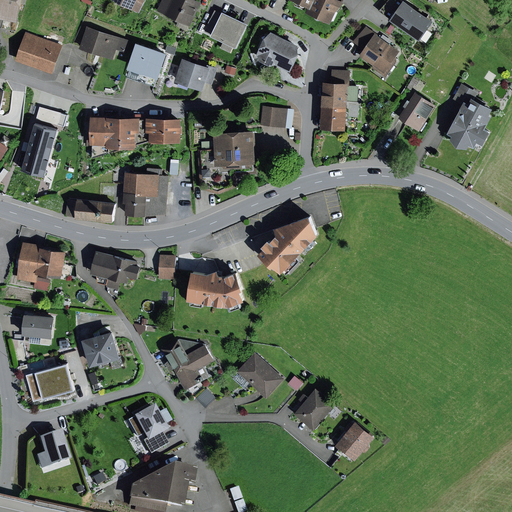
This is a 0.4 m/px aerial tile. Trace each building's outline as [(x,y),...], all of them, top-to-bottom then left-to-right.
[(0,0),(0,17),(18,22),(22,0),(0,0)] [(145,0),(117,0),(140,11),(145,0)] [(161,0),(157,10),(191,26),(202,2),(199,0),(161,0)] [(295,0),(310,6),(308,12),(332,22),(337,10),(346,1),(344,0),(295,0)] [(434,20),(405,0),(388,0),(380,10),(421,40),(434,20)] [(223,13),(215,9),(205,31),(238,47),(249,23),(223,11),(223,13)] [(131,40),(88,26),(80,48),(114,59),(117,49),(126,52),(131,40)] [(403,54),(365,26),(354,42),(368,52),(365,56),(389,74),(403,54)] [(300,44),(272,31),(267,34),(258,54),(261,60),(272,65),(277,63),(292,70),(300,53),(300,44)] [(48,39),(26,32),(16,60),(53,73),(66,37),(50,32),(48,39)] [(168,52),(137,42),(128,67),(160,78),(168,52)] [(177,47),(168,44),(166,51),(175,54),(177,47)] [(210,66),(183,57),(175,81),(204,91),(206,83),(213,85),(219,67),(210,65),(210,66)] [(237,68),(227,65),(225,72),(235,75),(237,68)] [(332,81),(324,80),(321,128),(347,129),(348,116),(359,117),(360,101),(359,101),(359,85),(350,85),(350,70),(333,69),(332,81)] [(478,92),(463,84),(454,100),(464,105),(450,132),(454,135),(452,138),(460,145),(470,147),(471,144),(476,147),(479,142),(485,145),(492,131),(487,128),(493,115),(491,114),(495,107),(475,97),(478,92)] [(437,105),(417,91),(399,117),(420,131),(437,105)] [(295,109),(263,105),(261,125),(292,128),(295,109)] [(59,124),(62,112),(40,106),(37,118),(59,124)] [(65,125),(69,114),(62,112),(59,124),(65,125)] [(141,116),(92,115),(91,144),(93,144),(93,157),(129,147),(137,147),(137,145),(137,131),(141,131),(141,119),(141,116)] [(183,117),(148,117),(148,118),(147,131),(151,131),(151,141),(183,141),(183,117)] [(148,118),(141,119),(141,131),(137,131),(137,145),(151,141),(151,131),(147,131),(148,118)] [(60,127),(35,120),(21,169),(46,176),(60,127)] [(256,129),(214,131),(215,148),(198,149),(201,189),(219,194),(237,186),(237,175),(258,173),(256,129)] [(0,141),(0,143),(0,161),(10,147),(0,141)] [(179,159),(171,159),(171,174),(178,174),(179,159)] [(9,171),(4,168),(0,173),(0,183),(9,171)] [(169,175),(126,171),(124,203),(127,203),(126,214),(146,216),(167,214),(169,175)] [(76,216),(78,199),(68,198),(66,215),(76,216)] [(117,202),(78,198),(78,199),(76,216),(76,218),(114,222),(117,202)] [(313,213),(275,226),(278,235),(272,240),(270,238),(263,245),(265,247),(259,253),(274,267),(276,265),(283,272),(320,234),(313,213)] [(44,244),(24,241),(17,279),(35,282),(37,282),(38,280),(39,273),(63,277),(67,251),(43,247),(44,244)] [(139,261),(98,250),(92,273),(109,278),(106,286),(120,290),(122,281),(129,282),(131,276),(138,278),(141,265),(138,265),(139,261)] [(177,255),(161,254),(160,278),(176,278),(177,255)] [(211,272),(194,269),(189,299),(230,306),(247,300),(243,290),(245,289),(240,274),(238,274),(236,271),(227,275),(225,274),(219,269),(211,272)] [(50,282),(38,280),(37,282),(35,282),(34,288),(49,291),(50,282)] [(56,316),(26,312),(24,334),(53,338),(56,316)] [(145,325),(134,323),(140,335),(145,331),(145,325)] [(114,330),(84,338),(91,366),(122,358),(114,330)] [(179,339),(163,348),(186,390),(211,376),(205,366),(216,360),(206,344),(179,339)] [(68,340),(60,341),(61,349),(69,348),(68,340)] [(285,378),(256,351),(238,371),(267,398),(285,378)] [(68,363),(27,374),(34,401),(76,389),(68,363)] [(96,372),(89,373),(91,381),(98,379),(96,372)] [(304,382),(295,375),(289,383),(298,390),(304,382)] [(216,398),(207,388),(196,398),(206,408),(216,398)] [(336,404),(317,388),(309,397),(304,393),(299,399),(303,403),(295,413),(315,430),(336,404)] [(154,404),(133,416),(134,417),(129,420),(138,437),(143,434),(146,439),(143,441),(153,458),(172,447),(163,433),(168,430),(159,412),(154,404)] [(169,409),(162,411),(165,423),(172,421),(169,409)] [(376,436),(357,420),(337,444),(356,459),(363,451),(367,452),(370,447),(369,444),(376,436)] [(62,430),(39,437),(44,453),(37,455),(41,469),(69,460),(71,459),(66,441),(62,430)] [(391,440),(386,436),(381,441),(386,445),(391,440)] [(173,464),(130,486),(128,498),(130,499),(128,507),(155,511),(165,511),(167,505),(183,508),(187,484),(193,485),(196,468),(173,464)] [(234,501),(242,498),(238,486),(229,489),(234,501)] [(247,511),(243,500),(234,503),(237,511),(247,511)]
